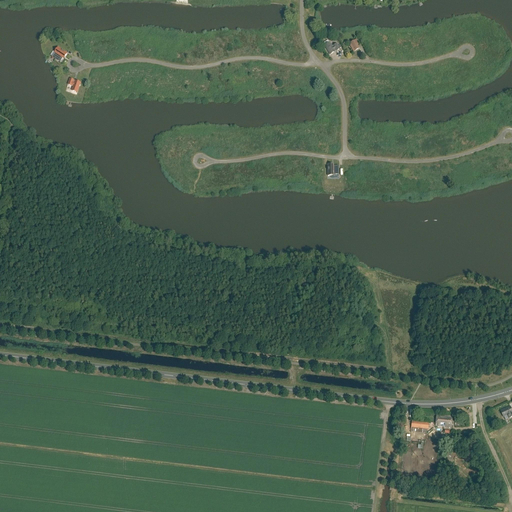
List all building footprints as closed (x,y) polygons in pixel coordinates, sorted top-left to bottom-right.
[(351,44),(350,45),(354,52),(359,49),(357,45),(358,44),(356,40),(350,43),(351,44)] [(330,43),(325,46),(330,55),(335,52),(334,51),(336,50),(336,51),(340,49),(337,44),(333,46),(334,47),(333,48),(330,43)] [(63,58),(64,59),(67,54),(58,48),(55,53),(56,53),(53,57),(60,62),(63,58)] [(70,79),(68,85),(72,86),(72,85),(74,85),(72,91),(77,93),(81,83),(75,81),(74,83),(73,83),(74,80),(70,79)] [(328,176),(332,176),(334,176),(334,175),(339,175),(339,166),(334,166),(334,165),(328,165),(328,176)] [(511,410),(510,406),(501,411),(504,417),(507,416),(509,419),(511,417),(511,410)] [(452,417),(437,415),(436,426),(451,428),(452,417)] [(429,423),(412,421),(411,432),(426,434),(427,429),(428,429),(429,423)]
